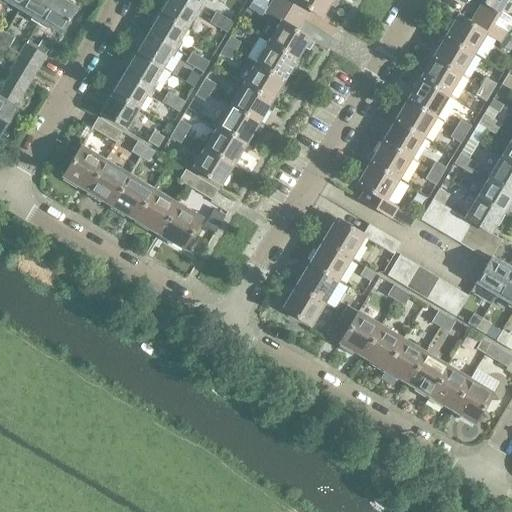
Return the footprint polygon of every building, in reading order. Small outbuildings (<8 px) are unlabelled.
[(3,0),(19,8),(23,0),(3,0)] [(23,0),(19,8),(40,21),(51,0),(23,0)] [(63,0),(51,0),(40,21),(60,33),(75,7),(63,0)] [(167,0),(160,13),(185,28),(197,8),(183,0),(167,0)] [(263,11),(268,0),(251,0),(249,4),(263,11)] [(271,0),(271,1),(303,20),(310,10),(321,16),(329,3),(333,5),(335,0),(271,0)] [(477,12),(507,30),(511,21),(511,17),(499,10),(504,0),(480,0),(483,2),(477,12)] [(267,41),(296,59),(304,45),(307,47),(311,40),(308,38),(309,38),(297,31),(303,20),(271,1),(264,12),(279,21),(267,41)] [(209,22),(219,28),(222,22),(220,21),(223,16),(215,11),(209,22)] [(507,30),(477,12),(470,23),(457,15),(444,36),(473,54),(485,34),(500,42),(507,30)] [(185,28),(160,13),(148,33),(173,48),(185,28)] [(226,32),(233,22),(223,16),(220,21),(222,22),(219,28),(226,32)] [(0,42),(7,47),(14,37),(6,32),(3,38),(1,37),(0,38),(0,42)] [(173,48),(148,33),(136,52),(162,68),(173,48)] [(224,44),(236,51),(241,42),(230,35),(224,44)] [(473,54),(444,36),(437,49),(434,47),(430,53),(433,55),(432,57),(461,74),(473,54)] [(255,62),(284,79),(291,66),(294,68),(299,61),(296,59),(267,41),(255,62)] [(16,56),(17,57),(38,69),(46,55),(24,42),(16,56)] [(236,51),(224,44),(219,53),(230,60),(236,51)] [(185,62),(195,67),(198,62),(196,61),(199,55),(191,51),(185,62)] [(124,73),(150,88),(162,68),(136,52),(124,73)] [(203,72),(209,61),(199,55),(196,61),(198,62),(195,67),(203,72)] [(0,132),(38,69),(17,57),(16,56),(7,71),(9,72),(0,88),(0,132)] [(461,74),(432,57),(428,63),(425,61),(421,68),(424,70),(419,79),(448,96),(461,74)] [(242,83),(271,101),(279,88),(282,90),(286,82),(283,80),(284,79),(255,62),(242,83)] [(112,93),(138,108),(150,88),(124,73),(112,93)] [(511,75),(507,73),(504,78),(501,84),(510,89),(511,86),(511,82),(511,83),(511,82),(511,75)] [(199,85),(210,92),(215,84),(204,77),(199,85)] [(480,85),(491,92),(496,83),(485,77),(480,85)] [(448,96),(419,79),(411,91),(408,90),(404,96),(407,98),(407,99),(435,116),(448,96)] [(230,104),(259,121),(266,108),(269,110),(274,103),(271,101),(242,83),(230,104)] [(210,92),(199,85),(194,95),(205,101),(210,92)] [(491,92),(480,85),(474,94),(485,101),(491,92)] [(161,102),(170,107),(174,102),(172,101),(175,95),(167,91),(161,102)] [(125,128),(126,128),(138,108),(112,93),(100,113),(125,128)] [(178,112),(185,101),(175,95),(172,101),(174,102),(170,107),(178,112)] [(435,116),(407,99),(394,120),(423,137),(435,116)] [(259,121),(230,104),(217,125),(246,143),(254,129),(257,131),(261,124),(258,122),(259,121)] [(483,112),(477,123),(487,129),(490,124),(488,123),(491,117),(483,112)] [(91,127),(109,138),(115,142),(122,131),(97,117),(91,127)] [(490,124),(487,129),(495,134),(501,123),(491,117),(488,123),(490,124)] [(174,127),(185,134),(190,126),(179,119),(174,127)] [(454,128),(465,134),(471,125),(460,119),(454,128)] [(382,141),(410,158),(423,137),(394,120),(382,141)] [(204,146),(233,163),(241,150),(244,152),(249,145),(246,143),(217,125),(204,146)] [(185,134),(174,127),(169,137),(180,143),(185,134)] [(465,134),(454,128),(449,136),(460,143),(465,134)] [(153,130),(147,141),(157,147),(164,137),(153,130)] [(511,136),(501,156),(511,162),(511,136)] [(139,156),(146,145),(137,140),(130,151),(139,156)] [(410,158),(382,141),(374,153),(371,151),(367,158),(370,160),(369,161),(398,179),(410,158)] [(86,191),(105,160),(80,145),(62,176),(86,191)] [(146,145),(139,156),(148,161),(154,150),(146,145)] [(191,167),(220,185),(229,171),(232,173),(236,166),(233,164),(233,163),(204,146),(191,167)] [(459,152),(453,163),(463,169),(466,163),(465,162),(467,157),(459,152)] [(489,176),(511,190),(511,162),(501,156),(489,176)] [(466,163),(463,169),(471,174),(477,163),(467,157),(465,162),(466,163)] [(105,160),(86,191),(110,205),(129,174),(105,160)] [(430,169),(440,176),(445,167),(435,160),(430,169)] [(409,229),(416,217),(386,199),(398,179),(369,161),(361,175),(358,173),(354,180),(357,181),(356,183),(364,188),(358,199),(409,229)] [(187,185),(193,174),(185,169),(178,180),(187,185)] [(440,176),(430,169),(424,178),(435,185),(440,176)] [(129,174),(110,205),(134,219),(152,188),(129,174)] [(193,174),(187,185),(211,199),(218,189),(193,174)] [(477,196),(503,212),(511,195),(511,190),(489,176),(477,196)] [(152,188),(134,219),(157,234),(176,203),(152,188)] [(438,188),(432,198),(443,204),(449,194),(438,188)] [(481,227),(490,233),(503,212),(477,196),(464,217),(471,221),(481,227)] [(419,219),(430,226),(443,204),(432,198),(419,219)] [(176,203),(157,234),(182,248),(200,217),(176,203)] [(452,210),(443,204),(430,226),(439,231),(452,210)] [(452,210),(439,231),(449,237),(462,215),(452,210)] [(459,243),(471,221),(464,217),(462,215),(449,237),(459,243)] [(321,241),(350,258),(363,236),(393,254),(400,242),(368,223),(362,234),(335,218),(321,241)] [(481,227),(471,221),(459,243),(469,249),(481,227)] [(490,233),(481,227),(469,249),(479,254),(491,233),(490,233)] [(491,233),(479,254),(488,260),(491,256),(501,239),(491,233)] [(308,263),(337,280),(350,258),(321,241),(321,242),(318,240),(314,246),(317,248),(308,263)] [(397,281),(409,260),(399,254),(386,275),(397,281)] [(496,295),(511,269),(491,256),(488,260),(475,282),(496,295)] [(406,287),(419,265),(409,260),(397,281),(406,287)] [(295,286),(323,303),(337,280),(308,263),(295,286)] [(416,293),(429,272),(419,265),(406,287),(416,293)] [(359,275),(370,281),(375,272),(364,266),(359,275)] [(511,269),(496,295),(511,304),(511,269)] [(426,299),(439,278),(429,272),(416,293),(426,299)] [(436,305),(448,283),(439,278),(426,299),(436,305)] [(448,283),(436,305),(445,310),(458,289),(448,283)] [(395,300),(401,289),(393,284),(386,295),(395,300)] [(323,303),(295,286),(281,308),(310,325),(323,303)] [(401,289),(395,300),(404,305),(410,294),(401,289)] [(455,316),(468,295),(458,289),(445,310),(455,316)] [(341,313),(352,320),(357,311),(347,305),(341,313)] [(439,326),(445,315),(437,310),(430,322),(439,326)] [(352,320),(339,341),(339,342),(361,355),(380,325),(357,311),(352,320)] [(466,323),(475,328),(478,323),(479,324),(483,318),(473,312),(466,323)] [(352,320),(341,313),(329,334),(339,341),(352,320)] [(445,315),(439,326),(448,332),(455,321),(445,315)] [(475,328),(484,333),(490,323),(483,318),(479,324),(478,323),(475,328)] [(380,325),(361,355),(384,369),(403,338),(380,325)] [(495,340),(511,350),(511,335),(501,329),(495,340)] [(484,353),(490,342),(482,337),(475,348),(484,353)] [(406,382),(424,351),(403,338),(384,369),(406,382)] [(511,355),(490,342),(484,353),(507,367),(511,358),(511,355)] [(424,351),(406,382),(429,396),(447,365),(424,351)] [(447,365),(429,396),(451,409),(469,378),(447,365)] [(469,378),(451,409),(473,423),(492,392),(469,378)]
